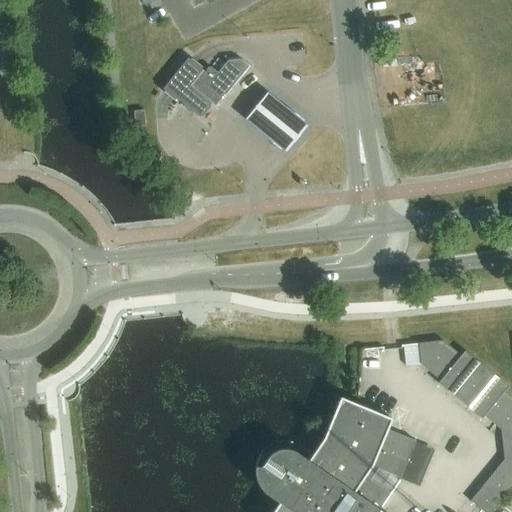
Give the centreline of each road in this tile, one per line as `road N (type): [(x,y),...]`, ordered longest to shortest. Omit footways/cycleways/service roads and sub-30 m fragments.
road 1 (primary): [(369,230),(71,258)]
road 2 (primary): [(70,314),(186,283),(326,275)]
road 3 (unclassified): [(369,230),(343,0)]
road 4 (primary): [(326,275),(511,255)]
road 5 (unclassified): [(33,511),(11,354)]
road 6 (primary): [(511,211),(369,230)]
